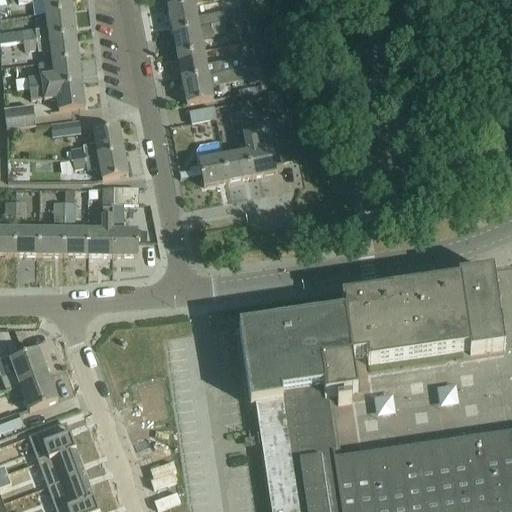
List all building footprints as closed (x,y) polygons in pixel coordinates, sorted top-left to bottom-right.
[(69,0),(42,0),(45,19),(72,15),(69,0)] [(164,0),(167,13),(194,8),(192,0),(164,0)] [(196,21),(194,8),(167,13),(172,38),(198,32),(212,30),(232,26),(248,23),(246,11),(196,21)] [(47,33),(37,34),(38,45),(75,40),(72,15),(45,19),(47,33)] [(232,26),(212,30),(214,39),(233,35),(232,26)] [(212,30),(198,32),(200,43),(214,41),(214,39),(212,30)] [(198,32),(172,38),(176,61),(203,56),(200,43),(198,32)] [(37,34),(21,36),(22,47),(38,45),(37,34)] [(0,38),(0,47),(0,49),(17,47),(16,36),(0,38)] [(75,40),(38,45),(39,56),(50,54),(52,68),(78,64),(75,40)] [(37,46),(24,48),(25,56),(37,54),(37,46)] [(203,56),(176,61),(181,86),(256,70),(254,60),(205,69),(203,56)] [(52,68),(40,70),(41,80),(43,94),(55,93),(82,89),(78,64),(52,68)] [(256,70),(181,86),(186,109),(212,104),(209,90),(221,88),(221,87),(234,84),(235,85),(247,82),(249,88),(259,86),(256,70)] [(41,80),(28,81),(30,95),(30,96),(43,94),(41,80)] [(55,93),(43,94),(44,104),(45,106),(57,104),(58,117),(85,113),(82,89),(55,93)] [(43,94),(30,96),(31,106),(44,104),(43,94)] [(239,116),(252,181),(277,176),(271,150),(258,153),(251,122),(248,105),(237,107),(239,116)] [(33,111),(5,115),(8,136),(36,131),(33,111)] [(190,128),(215,124),(213,111),(188,116),(190,128)] [(237,157),(223,160),(228,186),(252,181),(239,116),(229,118),(237,157)] [(80,125),(51,129),(53,142),(82,138),(80,125)] [(95,148),(83,151),(84,152),(86,163),(97,161),(124,155),(119,131),(93,136),(95,148)] [(298,164),(292,133),(276,136),(283,168),(298,164)] [(220,146),(195,151),(198,165),(199,169),(201,178),(203,191),(228,186),(223,160),(220,146)] [(84,152),(71,154),(73,164),(73,166),(86,163),(84,152)] [(97,161),(86,163),(88,173),(88,175),(100,173),(102,185),(128,180),(124,155),(97,161)] [(86,163),(73,166),(75,175),(88,173),(86,163)] [(67,165),(59,167),(61,177),(74,174),(72,164),(67,165)] [(190,174),(181,176),(182,182),(201,178),(199,169),(190,170),(190,174)] [(112,221),(112,209),(113,192),(102,192),(102,221),(112,221)] [(113,192),(112,209),(124,209),(139,210),(139,193),(113,192)] [(65,195),(64,208),(75,208),(75,195),(65,195)] [(15,208),(15,222),(26,222),(26,208),(15,208)] [(64,208),(63,222),(63,261),(87,261),(88,235),(75,235),(75,222),(75,208),(64,208)] [(124,209),(112,209),(112,221),(112,235),(112,262),(137,262),(137,235),(124,235),(124,209)] [(54,234),(39,234),(38,261),(63,261),(63,222),(54,221),(54,234)] [(88,235),(87,261),(112,262),(112,235),(112,221),(102,221),(102,235),(88,235)] [(4,234),(0,233),(0,260),(14,261),(14,234),(15,222),(4,222),(4,234)] [(14,234),(14,261),(38,261),(39,234),(14,234)] [(505,352),(498,307),(496,308),(496,312),(495,313),(490,285),(462,289),(461,284),(342,301),(343,308),(344,309),(345,309),(346,315),(344,315),(239,331),(250,408),(258,407),(258,409),(273,511),(511,511),(511,435),(335,462),(326,400),(338,398),(338,404),(337,404),(338,408),(351,406),(351,402),(350,402),(350,397),(358,396),(353,361),(367,359),(368,368),(469,353),(470,357),(505,352)] [(15,378),(2,382),(6,395),(19,390),(48,379),(38,353),(9,364),(15,378)] [(48,379),(19,390),(29,416),(58,404),(48,379)] [(459,386),(439,388),(442,409),(461,407),(459,386)] [(375,399),(380,419),(399,415),(395,395),(375,399)] [(18,418),(0,424),(0,438),(22,430),(18,418)] [(66,428),(29,442),(38,467),(76,453),(66,428)] [(76,453),(38,467),(47,492),(85,478),(76,453)] [(85,478),(47,492),(54,511),(67,511),(94,502),(85,478)] [(8,479),(0,482),(0,492),(11,488),(8,479)] [(97,511),(94,502),(67,511),(97,511)]
